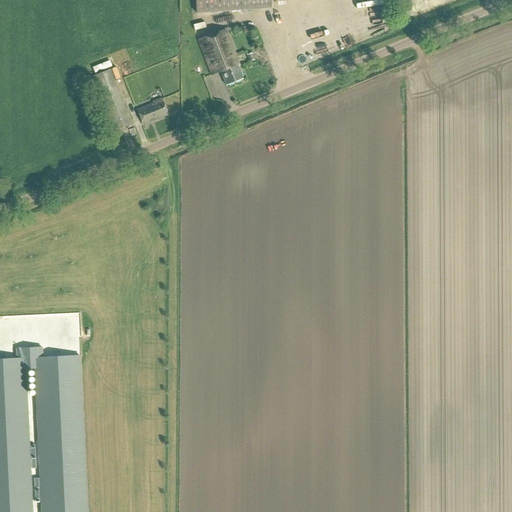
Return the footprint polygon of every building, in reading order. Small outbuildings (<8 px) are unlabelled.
[(226,17),(225,12),(271,8),(270,0),(196,0),(197,14),(198,14),(199,19),(211,18),(211,13),(213,12),(213,18),(226,17)] [(365,21),(354,25),(357,33),(368,29),(365,21)] [(243,80),(238,67),(240,66),(226,30),(199,41),(213,77),(221,73),(226,86),(243,80)] [(113,132),(132,125),(111,70),(93,77),(113,132)] [(159,120),(166,117),(165,114),(168,113),(162,99),(153,102),(154,105),(137,111),(143,126),(154,122),(153,120),(158,118),(159,120)] [(84,511),(79,436),(77,414),(73,363),(72,344),(42,346),(35,346),(35,337),(9,338),(9,348),(6,349),(0,349),(0,511),(29,511),(19,368),(18,359),(17,348),(18,348),(19,353),(19,356),(19,358),(27,358),(27,353),(27,349),(26,347),(27,347),(30,385),(32,409),(39,511),(84,511)]
